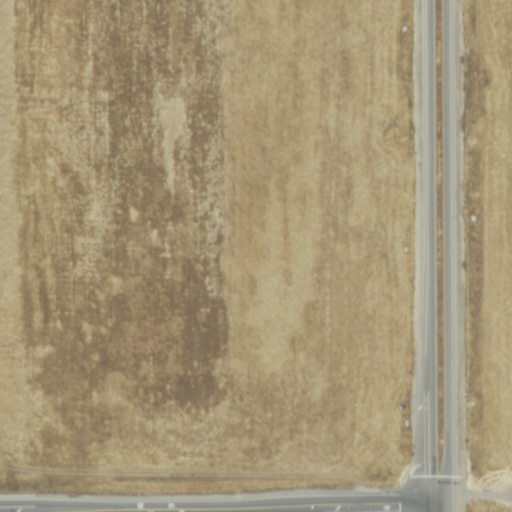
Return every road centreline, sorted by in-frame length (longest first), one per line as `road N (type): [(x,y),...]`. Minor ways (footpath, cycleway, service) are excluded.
road 1 (tertiary): [(445,511),(445,0)]
road 2 (tertiary): [(425,0),(425,511)]
